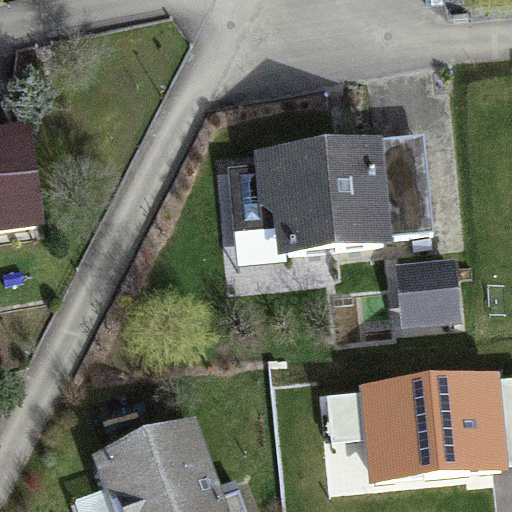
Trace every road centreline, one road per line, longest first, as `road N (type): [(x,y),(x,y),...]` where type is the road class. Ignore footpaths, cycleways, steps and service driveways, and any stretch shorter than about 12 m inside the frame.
road 1 (residential): [(204,63),(0,463)]
road 2 (residential): [(204,63),(511,34)]
road 3 (residential): [(0,31),(139,0)]
